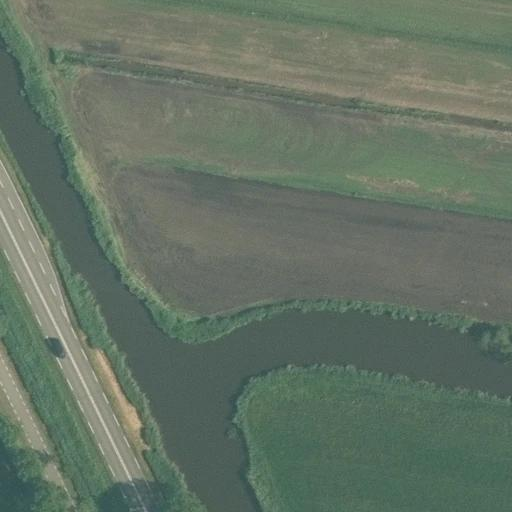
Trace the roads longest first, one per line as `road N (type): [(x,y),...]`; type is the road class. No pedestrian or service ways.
road 1 (primary): [(148,511),(0,208)]
road 2 (unclassified): [(70,511),(0,368)]
